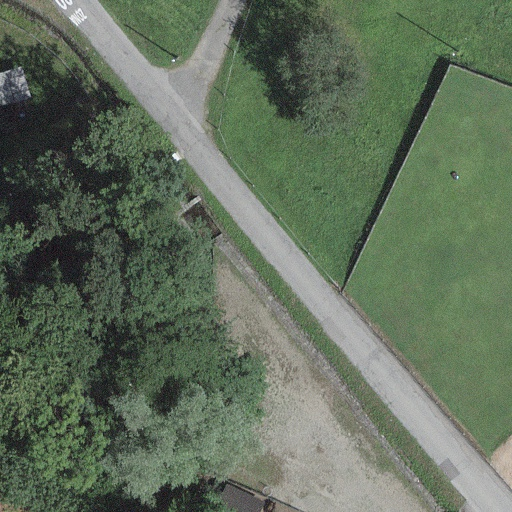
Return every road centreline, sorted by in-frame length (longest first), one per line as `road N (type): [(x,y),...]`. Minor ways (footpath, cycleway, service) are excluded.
road 1 (residential): [(66,0),(493,511)]
road 2 (track): [(232,0),(170,128)]
